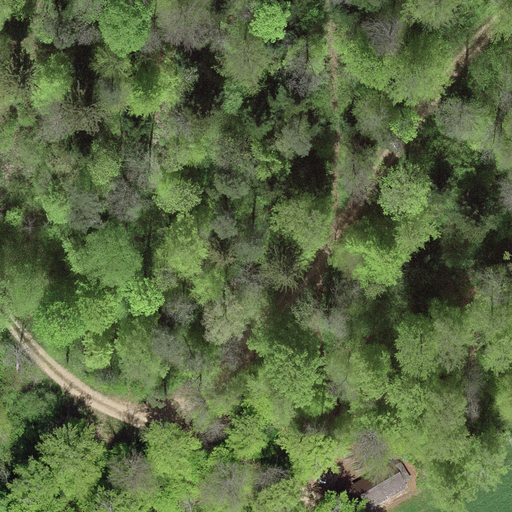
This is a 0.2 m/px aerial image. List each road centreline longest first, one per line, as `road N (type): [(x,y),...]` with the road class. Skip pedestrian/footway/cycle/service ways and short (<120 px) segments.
road 1 (track): [(342,216),(234,354),(205,380),(129,416)]
road 2 (track): [(342,216),(459,51),(511,7)]
road 3 (track): [(129,416),(270,480),(320,511)]
road 4 (track): [(129,416),(57,376),(0,308)]
